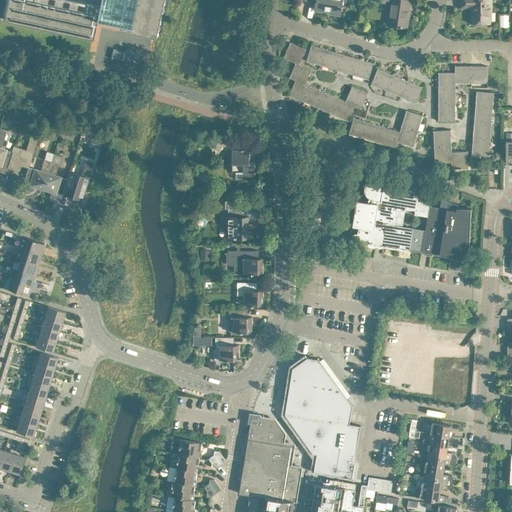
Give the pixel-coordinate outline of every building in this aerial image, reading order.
[(80,0),(7,0),(4,16),(3,19),(92,39),(95,26),(97,19),(95,19),(98,4),(80,0)] [(120,28),(154,36),(162,0),(99,0),(98,4),(95,19),(97,19),(121,24),(120,28)] [(308,0),(317,1),(316,9),(340,13),(341,9),(342,9),(342,7),(341,7),(342,0),(308,0)] [(407,28),(411,0),(382,0),(382,3),(391,4),(388,25),(407,28)] [(491,0),(461,0),(461,7),(472,8),(472,22),(491,23),(491,0)] [(284,58),(296,63),(300,64),(306,49),(290,42),(284,58)] [(322,66),(327,49),(312,45),(307,61),(322,66)] [(128,47),(124,60),(134,63),(137,50),(128,47)] [(338,70),(343,54),(327,49),(322,66),(338,70)] [(353,75),(358,58),(343,54),(338,70),(353,75)] [(374,63),(358,58),(353,75),(369,79),(374,63)] [(305,84),(306,84),(312,69),(300,64),(296,63),(290,78),(296,80),(305,84)] [(471,83),(472,66),(455,66),(455,72),(456,72),(456,83),(471,83)] [(488,66),(472,66),(471,83),(488,83),(488,66)] [(386,90),(393,75),(378,68),(371,84),(386,90)] [(456,72),(455,72),(439,72),(439,89),(456,89),(456,83),(456,72)] [(401,96),(408,81),(393,75),(386,90),(401,96)] [(304,102),(311,86),(306,84),(305,84),(296,80),(289,95),(304,102)] [(423,87),(408,81),(401,96),(416,103),(423,87)] [(319,108),(326,93),(311,86),(304,102),(319,108)] [(352,87),(346,101),(346,102),(355,106),(361,109),(368,93),(352,87)] [(456,105),(456,89),(439,89),(439,104),(456,105)] [(494,92),(477,91),(476,107),(493,109),(494,92)] [(334,114),(340,99),(326,93),(319,108),(334,114)] [(349,121),(355,106),(346,102),(346,101),(340,99),(334,114),(349,121)] [(456,121),(456,105),(439,104),(439,121),(456,121)] [(491,125),(493,109),(476,107),(474,123),(491,125)] [(407,110),(402,126),(418,131),(423,115),(407,110)] [(365,138),(370,122),(354,117),(349,134),(365,138)] [(380,143),(385,127),(370,122),(365,138),(380,143)] [(490,141),(491,125),(474,123),(473,139),(490,141)] [(413,146),(418,131),(402,126),(400,132),(397,142),(398,142),(413,146)] [(400,132),(385,127),(380,143),(396,148),(398,142),(397,142),(400,132)] [(8,168),(12,152),(1,148),(6,132),(0,130),(0,171),(6,174),(8,168)] [(434,131),(434,147),(451,146),(451,130),(434,131)] [(29,167),(37,140),(29,137),(26,150),(14,146),(12,152),(8,168),(18,171),(20,165),(28,168),(29,167)] [(236,156),(236,172),(236,179),(244,179),(243,180),(255,180),(255,158),(250,158),(250,142),(226,142),(226,138),(212,138),(212,150),(216,150),(216,156),(236,156)] [(489,157),(490,141),(473,139),(472,156),(489,157)] [(451,152),(452,152),(451,146),(434,147),(435,163),(452,162),(451,152)] [(468,151),(452,152),(451,152),(452,162),(452,169),(469,168),(468,151)] [(62,194),(66,179),(55,176),(59,164),(60,165),(63,156),(54,153),(51,161),(43,189),(51,192),(49,198),(60,201),(62,194)] [(43,189),(51,161),(44,159),(40,171),(29,167),(28,168),(21,189),(32,192),(34,187),(43,189)] [(82,200),(93,163),(85,160),(81,175),(69,172),(66,179),(62,194),(82,200)] [(410,250),(413,228),(393,225),(398,209),(399,210),(400,210),(403,210),(404,210),(407,210),(410,210),(413,210),(416,210),(415,214),(428,216),(431,196),(398,186),(397,187),(397,189),(384,187),(384,184),(380,181),(379,181),(378,180),(377,180),(375,180),(374,180),(373,180),(372,180),(370,181),(369,182),(368,183),(367,184),(366,185),(366,186),(365,188),(365,189),(365,190),(365,191),(365,192),(366,193),(366,194),(367,195),(368,197),(369,198),(370,198),(371,199),(372,199),(373,199),(371,203),(359,201),(355,227),(360,228),(358,234),(355,234),(354,241),(370,244),(370,246),(376,248),(378,244),(383,244),(383,246),(410,250)] [(449,201),(442,200),(431,196),(428,216),(426,230),(413,228),(410,250),(425,252),(425,253),(432,254),(432,253),(440,255),(449,201)] [(256,226),(256,208),(252,208),(252,201),(227,201),(227,209),(230,209),(230,238),(251,237),(251,226),(256,226)] [(469,249),(471,208),(460,207),(458,208),(459,204),(449,201),(440,255),(450,256),(450,257),(458,258),(469,259),(469,249)] [(41,254),(44,243),(15,234),(14,238),(21,240),(19,247),(41,254)] [(38,264),(41,254),(19,247),(17,253),(10,251),(9,255),(38,264)] [(264,265),(264,258),(256,258),(256,250),(228,250),(228,259),(231,262),(238,262),(238,272),(252,273),(252,274),(254,274),(254,273),(262,273),(262,265),(264,265)] [(34,275),(38,264),(9,255),(7,259),(19,263),(17,269),(34,275)] [(34,275),(17,269),(12,268),(9,278),(14,280),(46,290),(48,284),(43,283),(42,283),(33,280),(34,275)] [(44,295),(46,290),(14,280),(10,290),(28,296),(30,290),(39,293),(40,294),(44,295)] [(264,296),(264,290),(258,290),(258,282),(238,282),(238,291),(240,291),(240,294),(244,294),(244,304),(252,305),(252,306),(254,305),(262,305),(262,296),(264,296)] [(62,322),(65,311),(48,306),(44,316),(62,322)] [(247,317),(247,309),(229,309),(229,331),(241,331),(241,332),(243,332),(243,331),(251,332),(251,323),(253,323),(253,317),(247,317)] [(59,332),(62,322),(44,316),(41,326),(59,332)] [(426,337),(426,330),(427,324),(410,323),(409,336),(426,337)] [(55,342),(59,332),(41,326),(38,336),(55,342)] [(52,351),(55,342),(38,336),(35,346),(52,351)] [(239,351),(239,345),(234,345),(234,337),(215,337),(215,349),(208,349),(207,350),(207,359),(208,360),(220,360),(222,359),(228,359),(228,360),(230,360),(230,359),(237,359),(237,351),(239,351)] [(433,349),(433,346),(426,345),(425,360),(420,360),(420,367),(431,368),(431,365),(438,365),(438,366),(444,366),(444,365),(449,366),(450,350),(445,350),(445,349),(439,349),(433,349)] [(54,367),(57,357),(40,352),(38,357),(35,356),(34,361),(54,367)] [(353,405),(320,359),(307,357),(307,358),(293,368),(285,414),(313,453),(317,454),(314,472),(352,478),(361,425),(350,424),(353,405)] [(51,377),(54,367),(34,361),(33,366),(36,366),(34,372),(51,377)] [(48,387),(51,377),(34,372),(32,377),(29,376),(28,380),(48,387)] [(45,397),(48,387),(28,380),(27,385),(30,386),(28,391),(45,397)] [(42,407),(45,397),(28,391),(26,396),(23,395),(22,400),(42,407)] [(39,416),(42,407),(22,400),(20,405),(23,406),(22,411),(39,416)] [(36,426),(39,416),(22,411),(20,416),(17,415),(16,420),(36,426)] [(252,417),(251,423),(248,439),(254,440),(253,445),(247,444),(239,493),(250,495),(247,511),(292,511),(299,469),(288,467),(292,446),(281,444),(283,432),(275,421),(258,419),(258,418),(252,417)] [(33,436),(36,426),(16,420),(14,424),(17,425),(16,431),(33,436)] [(451,425),(432,422),(431,433),(449,436),(451,425)] [(448,447),(449,436),(431,433),(430,439),(426,439),(425,443),(429,444),(448,447)] [(202,442),(182,439),(174,438),(175,442),(173,443),(172,447),(174,448),(171,452),(180,453),(200,457),(202,442)] [(226,451),(228,442),(221,441),(220,450),(226,451)] [(447,452),(448,447),(429,444),(427,455),(457,459),(457,456),(456,454),(447,452)] [(0,467),(9,470),(15,450),(10,449),(9,452),(4,450),(0,462),(0,467)] [(19,473),(24,456),(19,454),(20,451),(15,450),(9,470),(19,473)] [(215,450),(214,455),(221,464),(226,460),(219,451),(215,450)] [(198,471),(200,457),(180,453),(178,468),(198,471)] [(221,464),(214,455),(209,458),(212,462),(211,467),(216,468),(221,464)] [(456,463),(457,459),(427,455),(426,465),(444,468),(445,463),(454,464),(456,463)] [(444,468),(426,465),(421,464),(419,475),(424,476),(453,481),(454,477),(452,475),(443,474),(444,468)] [(195,485),(198,471),(178,468),(175,482),(195,485)] [(453,484),(453,481),(424,476),(422,487),(441,490),(442,484),(451,486),(453,484)] [(215,479),(214,479),(210,478),(209,483),(217,493),(222,489),(215,479)] [(361,511),(342,509),(345,488),(356,489),(357,483),(327,478),(326,484),(313,482),(307,511),(361,511)] [(193,499),(195,485),(175,482),(174,489),(167,488),(166,495),(169,496),(169,495),(193,499)] [(217,493),(209,483),(204,487),(207,491),(207,495),(211,496),(217,493)] [(365,507),(367,489),(368,485),(362,484),(358,506),(365,507)] [(441,490),(422,487),(417,486),(417,488),(416,489),(415,493),(416,494),(415,497),(450,502),(450,498),(449,496),(440,495),(441,490)] [(353,505),(356,489),(345,488),(342,509),(361,511),(363,511),(365,507),(358,506),(353,505)] [(193,511),(196,500),(193,499),(169,495),(169,496),(166,510),(176,511),(181,511),(193,511)] [(387,503),(387,502),(388,496),(377,495),(376,501),(387,503)] [(456,511),(457,507),(427,502),(427,506),(428,508),(437,510),(436,511),(456,511)]
